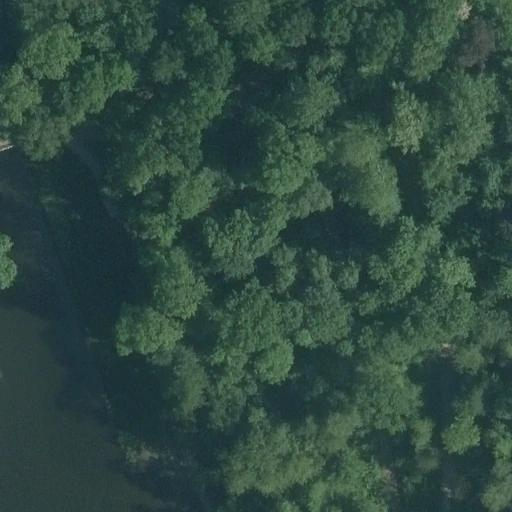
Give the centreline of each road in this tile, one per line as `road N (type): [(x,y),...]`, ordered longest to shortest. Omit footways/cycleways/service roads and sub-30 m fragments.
road 1 (unknown): [(394,511),(359,329),(294,120),(511,41)]
road 2 (unknown): [(294,120),(179,146),(53,129),(0,146)]
